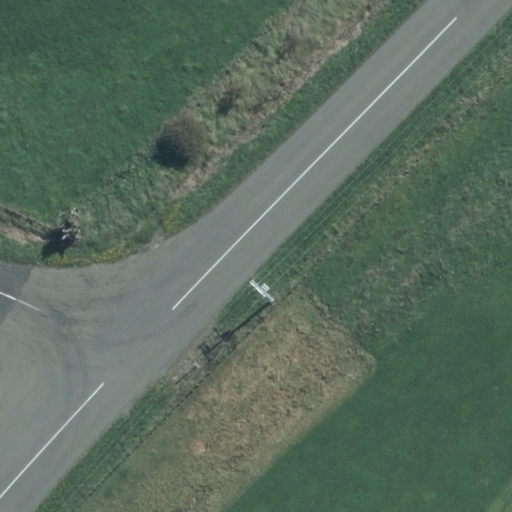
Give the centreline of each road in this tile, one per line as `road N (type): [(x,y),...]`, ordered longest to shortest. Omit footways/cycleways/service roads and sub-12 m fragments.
road 1 (unclassified): [(133,354),(479,0)]
road 2 (unclassified): [(0,505),(133,354)]
road 3 (unclassified): [(133,354),(0,295)]
